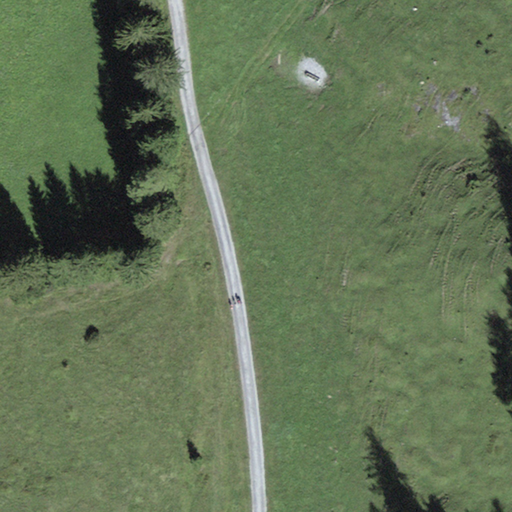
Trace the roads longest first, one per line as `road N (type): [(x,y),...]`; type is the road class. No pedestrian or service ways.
road 1 (unclassified): [(180,0),(198,135),(237,280),(260,511)]
road 2 (track): [(306,0),(198,135)]
